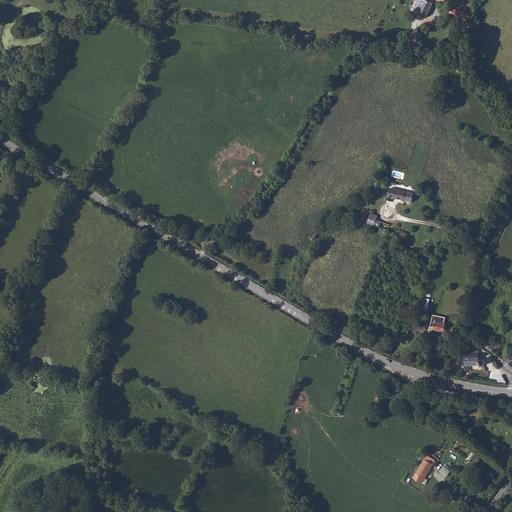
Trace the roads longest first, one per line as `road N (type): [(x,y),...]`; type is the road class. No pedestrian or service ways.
road 1 (secondary): [(511,393),(381,359),(0,141)]
road 2 (track): [(201,256),(288,163),(339,79),(366,54),(414,42),(435,7)]
road 3 (track): [(143,224),(93,361),(96,511)]
road 4 (unclassified): [(415,221),(477,238),(469,332),(511,383)]
road 5 (track): [(301,511),(305,495),(269,456),(223,432)]
